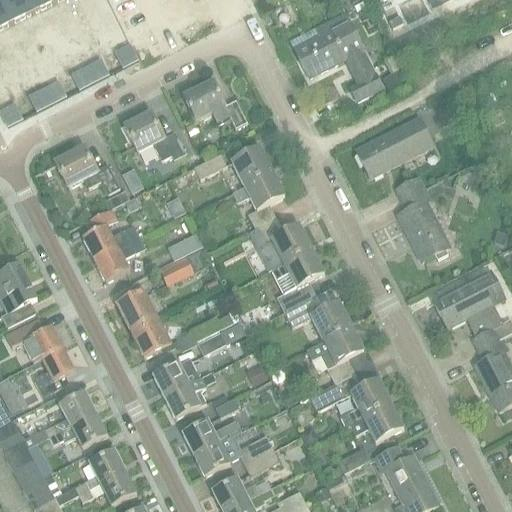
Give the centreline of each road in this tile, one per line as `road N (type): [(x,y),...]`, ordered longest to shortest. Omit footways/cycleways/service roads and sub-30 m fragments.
road 1 (residential): [(495,511),(249,46),(233,37)]
road 2 (residential): [(181,511),(0,165)]
road 3 (residential): [(233,37),(37,131),(0,165)]
